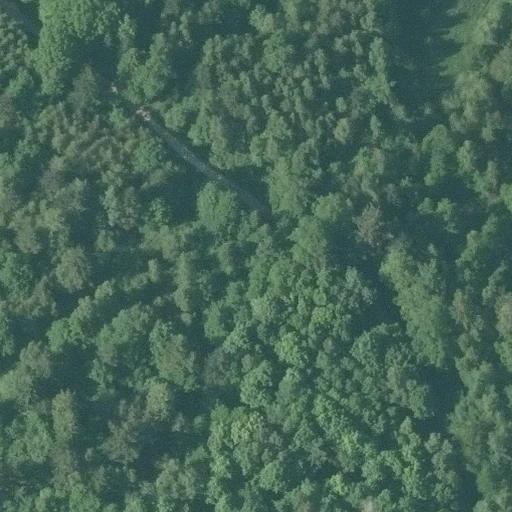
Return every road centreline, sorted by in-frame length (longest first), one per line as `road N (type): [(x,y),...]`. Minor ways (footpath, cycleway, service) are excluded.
road 1 (track): [(0,4),(338,272),(416,371),(443,422),(469,511)]
road 2 (track): [(0,377),(173,213),(191,183),(192,159)]
road 3 (track): [(140,116),(269,0)]
